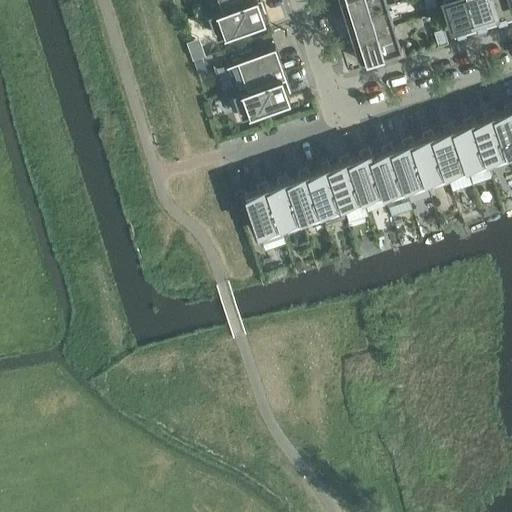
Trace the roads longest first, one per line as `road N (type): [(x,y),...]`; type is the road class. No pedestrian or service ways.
road 1 (residential): [(511,36),(330,93)]
road 2 (residential): [(340,124),(511,69)]
